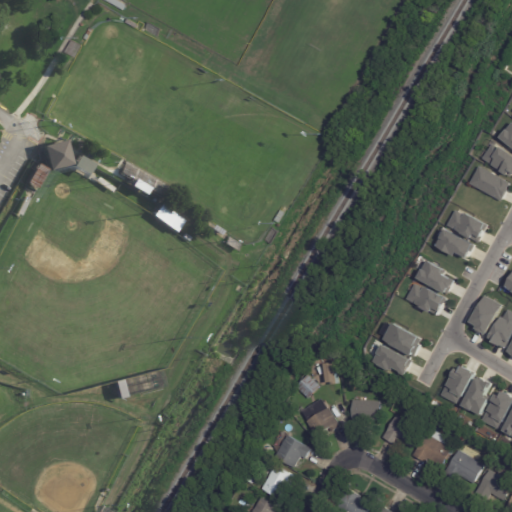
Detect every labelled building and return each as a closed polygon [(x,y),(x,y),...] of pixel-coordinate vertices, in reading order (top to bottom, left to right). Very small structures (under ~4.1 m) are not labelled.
[(117,0),(128,6),(125,12),(103,0),(117,0)] [(138,28),(127,23),(129,19),(140,25),(138,28)] [(151,21),(164,28),(159,37),(146,30),(151,21)] [(85,38),(91,28),(94,30),(88,40),(85,38)] [(75,40),(81,45),(73,56),(66,52),(75,40)] [(511,146),(511,124),(501,137),(511,146)] [(65,142),(71,164),(49,170),(42,146),(64,140),(65,142)] [(511,153),(492,143),(483,161),(511,175),(511,153)] [(79,155),(93,163),(87,174),(72,165),(78,154),(79,155)] [(170,186),(162,199),(146,190),(144,194),(128,185),(132,179),(120,171),(126,160),(170,186)] [(39,165),(48,170),(36,190),(26,184),(38,165),(39,165)] [(511,182),(479,167),(470,186),(503,201),(511,182)] [(113,190),(111,192),(95,180),(98,176),(114,188),(113,190)] [(30,198),(21,215),(17,213),(26,196),(30,198)] [(162,204),(183,220),(175,231),(152,215),(160,203),(162,204)] [(287,212),(288,212),(280,223),(277,221),(284,210),(287,212)] [(481,240),(487,222),(455,211),(449,229),(481,240)] [(225,232),(223,234),(213,228),(216,225),(225,231),(225,232)] [(279,231),(282,232),(275,245),(267,240),(274,228),(279,231)] [(438,245),(467,261),(476,245),(446,229),(438,245)] [(187,235),(193,240),(190,244),(184,239),(187,235)] [(228,241),(230,237),(242,244),(238,251),(226,243),(228,241)] [(450,294),(458,276),(426,262),(419,281),(450,294)] [(447,298),(415,283),(407,301),(439,315),(447,298)] [(502,304),(484,296),(471,327),(489,335),(502,304)] [(511,339),(511,312),(505,309),(490,341),(507,349),(511,339)] [(423,338),(392,323),(383,341),(415,356),(423,338)] [(413,361),(384,345),(374,362),(391,371),(392,367),(406,375),(413,361)] [(341,382),(330,383),(328,364),(338,363),(341,382)] [(460,405),(474,373),(456,365),(442,397),(460,405)] [(117,395),(114,381),(160,369),(164,386),(125,396),(125,397),(118,399),(117,395)] [(311,376),(322,387),(311,399),(309,397),(305,401),(296,391),(311,376)] [(463,406),(479,415),(494,386),(478,377),(463,406)] [(482,423),(501,430),(511,403),(511,397),(496,390),(482,423)] [(366,422),(355,422),(356,394),(369,394),(369,401),(383,401),(382,423),(366,422)] [(334,426),(314,439),(303,421),(325,407),(336,425),(334,426)] [(404,413),(413,418),(410,424),(418,429),(408,447),(395,439),(393,444),(380,437),(393,414),(401,418),(404,413)] [(307,449),(302,457),(298,454),(291,466),(272,455),(280,443),(279,442),(282,438),(285,434),(308,448),(307,449)] [(447,444),(454,448),(451,454),(453,454),(449,461),(448,460),(445,466),(430,458),(428,463),(417,457),(429,434),(447,444)] [(455,480),(447,475),(461,451),(486,465),(475,484),(462,476),(459,482),(455,480)] [(290,477),(287,481),(283,479),(273,496),(259,488),(272,464),(291,474),(290,477)] [(487,498),(478,493),(491,470),(511,482),(511,489),(505,501),(493,493),(489,500),(487,498)] [(358,493),(364,497),(363,499),(365,501),(366,498),(375,503),(370,511),(350,511),(341,506),(351,489),(358,493)] [(276,511),(254,511),(256,509),(264,496),(280,506),(276,511)]
